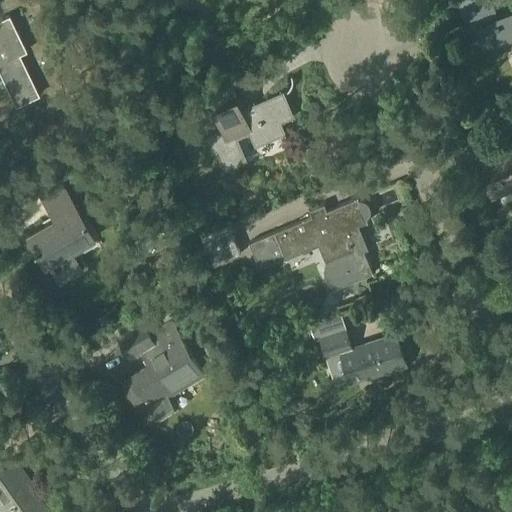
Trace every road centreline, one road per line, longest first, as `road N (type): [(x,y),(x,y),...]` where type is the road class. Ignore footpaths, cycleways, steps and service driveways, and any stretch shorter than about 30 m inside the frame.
road 1 (residential): [(511,378),(380,43)]
road 2 (residential): [(187,511),(511,414)]
road 3 (residential): [(0,316),(21,357),(145,511)]
